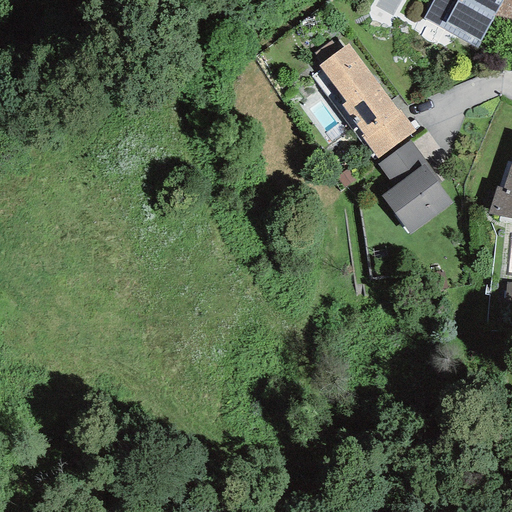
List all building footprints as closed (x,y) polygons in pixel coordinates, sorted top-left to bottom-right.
[(433,0),(423,18),(476,48),(493,17),(502,0),(433,0)] [(511,28),(511,0),(502,0),(493,17),(511,28)] [(377,159),(415,131),(400,109),(398,111),(348,44),(337,51),(330,41),(314,53),(321,64),(318,66),(344,103),(340,106),(363,135),(360,136),(377,159)] [(424,164),(439,184),(441,182),(410,141),(377,164),(393,188),(424,164)] [(511,159),(502,188),(496,186),(488,214),(511,219),(511,159)] [(393,188),(381,196),(410,234),(453,203),(439,184),(424,164),(393,188)]
